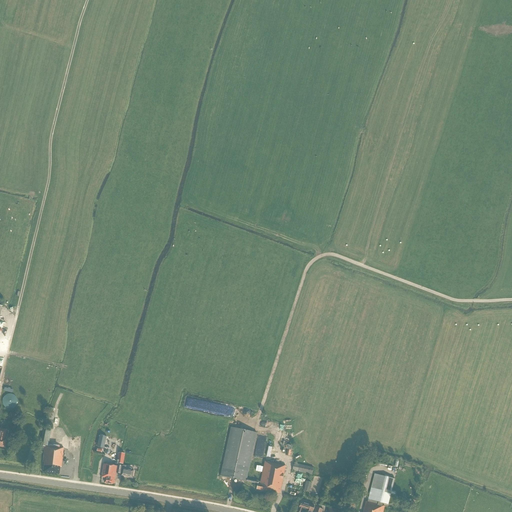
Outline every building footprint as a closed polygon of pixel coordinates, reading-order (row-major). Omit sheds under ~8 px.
[(275,493),(280,494),(286,466),(265,461),(260,482),(247,479),(257,433),(231,427),(220,476),(246,482),(258,484),(257,489),(275,493)] [(42,472),(60,475),(63,448),(50,446),(49,447),(46,447),(49,431),(43,430),(40,446),(45,446),(43,462),(44,462),(42,472)] [(125,454),(119,453),(117,463),(123,464),(125,454)] [(114,480),(117,466),(104,464),(102,477),(106,478),(105,483),(112,484),(114,484),(115,480),(114,480)] [(292,470),(312,475),(313,468),(294,464),(292,470)] [(131,470),(132,468),(126,467),(126,466),(123,466),(119,466),(118,470),(117,473),(120,474),(121,470),(122,470),(121,476),(132,478),(134,471),(131,470)] [(383,511),(385,506),(382,506),(383,504),(388,505),(394,479),(375,474),(368,502),(366,502),(363,511),(383,511)] [(353,489),(361,491),(364,480),(356,479),(353,489)] [(297,511),(301,511),(303,509),(306,511),(305,511),(311,511),(312,511),(313,511),(315,506),(305,503),(301,502),(297,511)]
